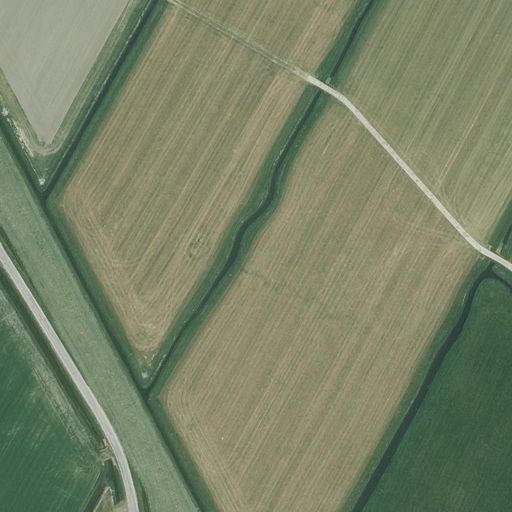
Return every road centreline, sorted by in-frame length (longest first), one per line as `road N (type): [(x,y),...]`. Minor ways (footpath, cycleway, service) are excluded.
road 1 (unclassified): [(133,511),(107,429),(0,253)]
road 2 (track): [(511,268),(467,238),(344,100),(308,78)]
